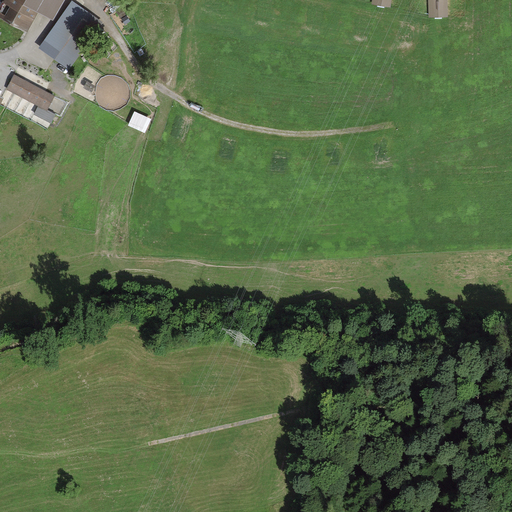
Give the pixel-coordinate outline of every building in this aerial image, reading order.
[(2,0),(0,5),(0,17),(24,31),(36,9),(45,14),(52,0),(2,0)] [(85,15),(69,5),(38,49),(54,60),(85,15)] [(200,31),(182,25),(173,52),(192,57),(200,31)] [(239,62),(220,57),(212,83),(231,88),(239,62)] [(384,75),(365,74),(364,102),(384,102),(384,75)] [(51,95),(13,77),(7,89),(45,107),(51,95)] [(289,83),(270,78),(264,105),(283,109),(289,83)] [(332,84),(313,82),(310,109),(330,111),(332,84)] [(135,112),(129,126),(146,133),(152,118),(135,112)]
